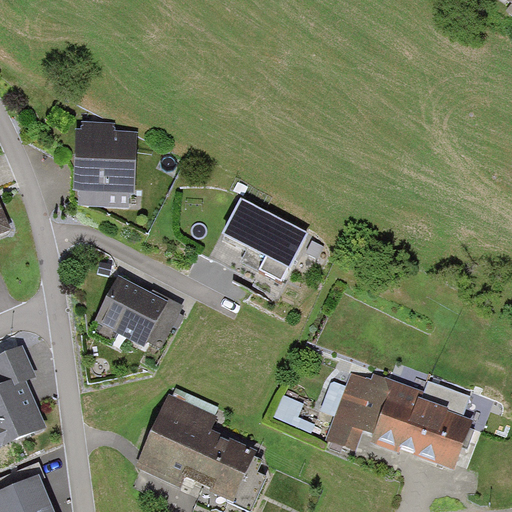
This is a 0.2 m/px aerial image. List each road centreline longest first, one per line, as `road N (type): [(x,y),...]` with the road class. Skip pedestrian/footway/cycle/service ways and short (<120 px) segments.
road 1 (residential): [(84,511),(60,309)]
road 2 (residential): [(60,309),(31,190),(0,117)]
